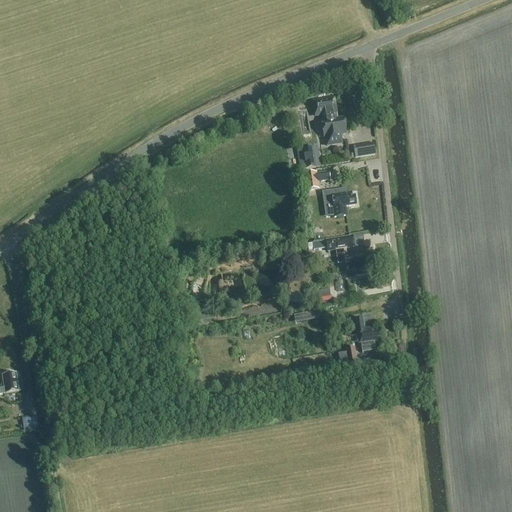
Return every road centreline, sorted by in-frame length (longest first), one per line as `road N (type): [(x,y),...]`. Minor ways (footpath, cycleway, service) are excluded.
road 1 (unclassified): [(0,245),(171,127),(370,48)]
road 2 (unclassified): [(370,48),(406,339)]
road 3 (track): [(12,237),(61,511)]
road 4 (track): [(406,339),(423,511)]
road 5 (unclassified): [(370,48),(490,0)]
road 6 (track): [(0,245),(11,261),(21,363)]
